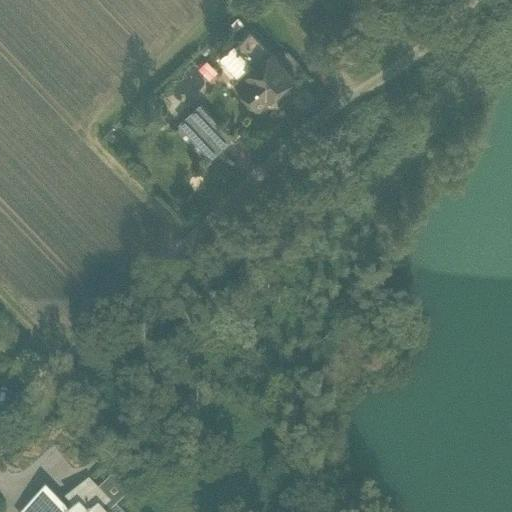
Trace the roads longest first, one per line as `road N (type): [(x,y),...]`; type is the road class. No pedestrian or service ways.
road 1 (unclassified): [(0,422),(345,94)]
road 2 (track): [(345,94),(445,0)]
